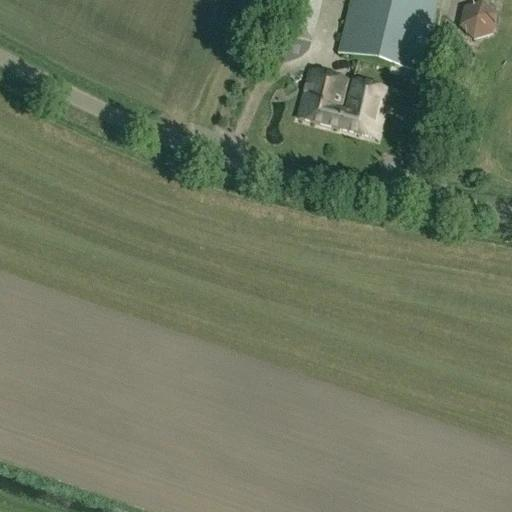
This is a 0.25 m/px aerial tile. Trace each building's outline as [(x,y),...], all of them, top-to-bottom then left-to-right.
[(297,0),(288,36),(312,42),(322,0),(297,0)] [(420,78),(439,0),(353,0),(339,58),(420,78)] [(460,28),(474,40),(492,36),(498,16),(484,3),(465,8),(460,28)] [(299,123),(342,132),(346,114),(343,114),(349,83),(310,74),(299,123)] [(352,83),(346,114),(342,132),(379,140),(384,115),(381,114),(383,101),(387,102),(389,91),(352,83)] [(405,162),(388,163),(388,177),(405,177),(405,162)]
